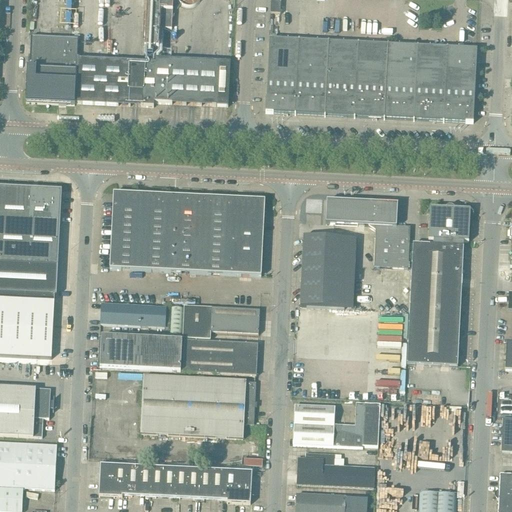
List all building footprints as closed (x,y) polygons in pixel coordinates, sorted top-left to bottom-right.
[(160,30),(172,30),(172,12),(173,1),(152,0),(146,0),(144,49),(159,50),(160,30)] [(271,15),(281,15),(281,3),(271,2),(271,15)] [(129,107),(131,63),(77,60),(78,40),(31,37),(30,70),(28,70),(26,104),(75,107),(75,104),(129,107)] [(299,42),(269,41),(266,114),(295,116),(299,42)] [(330,44),(329,44),(299,42),(295,116),(326,117),(330,44)] [(390,47),(330,44),(326,117),(386,120),(390,47)] [(419,48),(390,47),(386,120),(415,122),(419,48)] [(448,50),(419,48),(415,122),(444,123),(448,50)] [(478,51),(448,50),(444,123),(473,125),(478,51)] [(131,63),(129,107),(154,108),(154,104),(228,108),(230,64),(156,60),(155,64),(131,63)] [(0,294),(26,296),(31,200),(31,190),(0,188),(0,357),(51,360),(54,302),(0,299),(0,294)] [(31,190),(31,200),(26,296),(57,297),(61,200),(62,192),(31,190)] [(261,278),(265,202),(114,195),(110,271),(261,278)] [(398,206),(376,205),(327,203),(326,226),(368,228),(376,232),(374,270),(408,271),(410,229),(396,229),(398,206)] [(458,369),(464,248),(464,243),(469,243),(470,216),(465,211),(455,211),(455,210),(454,209),(453,208),(452,208),(451,208),(450,207),(449,207),(449,208),(448,208),(447,208),(446,209),(445,210),(435,210),(430,214),(428,241),(433,242),(433,246),(430,246),(413,246),(407,366),(458,369)] [(300,309),(344,311),(353,311),(357,241),(303,238),(300,309)] [(166,310),(102,306),(101,327),(165,330),(166,310)] [(172,309),(171,339),(181,340),(183,310),(172,309)] [(260,313),(212,310),(184,309),(182,341),(211,342),(211,334),(259,337),(260,313)] [(100,370),(181,374),(182,343),(102,339),(100,370)] [(258,346),(185,343),(183,375),(257,378),(258,346)] [(144,378),(141,436),(243,441),(244,427),(254,427),(256,385),(246,385),(246,384),(144,378)] [(0,437),(33,439),(34,415),(35,391),(0,389),(0,437)] [(411,389),(410,405),(440,406),(441,391),(411,389)] [(363,430),(379,431),(380,407),(365,406),(363,430)] [(294,427),(340,429),(340,427),(333,427),(334,409),(295,407),(294,427)] [(34,415),(33,439),(41,440),(42,422),(44,422),(44,416),(43,416),(34,415)] [(511,421),(503,421),(501,455),(511,455),(511,421)] [(363,430),(363,440),(340,434),(340,429),(294,427),(293,447),(332,449),(363,450),(363,449),(378,449),(379,431),(363,430)] [(0,489),(23,491),(36,491),(54,492),(55,484),(56,448),(0,445),(0,489)] [(262,461),(242,460),(242,456),(140,451),(140,463),(262,468),(262,461)] [(333,488),(334,469),(335,456),(305,455),(305,461),(298,460),(297,486),(333,488)] [(128,468),(104,467),(101,466),(100,482),(128,484),(128,468)] [(127,498),(132,498),(139,498),(140,468),(128,468),(128,484),(127,498)] [(139,498),(151,499),(152,469),(140,468),(139,498)] [(151,499),(156,499),(163,500),(164,470),(152,469),(151,499)] [(334,469),(333,488),(373,490),(374,471),(334,469)] [(176,470),(164,470),(163,500),(175,500),(176,470)] [(175,500),(180,500),(187,501),(188,471),(176,470),(175,500)] [(187,501),(199,501),(200,471),(188,471),(187,501)] [(199,501),(204,502),(211,502),(212,472),(200,471),(199,501)] [(211,502),(223,502),(223,488),(224,473),(212,472),(211,502)] [(224,473),(223,488),(251,490),(252,474),(251,474),(224,473)] [(511,476),(500,476),(499,491),(511,491),(511,476)] [(122,498),(127,498),(128,484),(100,482),(99,498),(122,500),(122,498)] [(223,502),(227,503),(227,505),(250,506),(251,490),(223,488),(223,502)] [(0,489),(0,511),(21,511),(23,491),(0,489)] [(511,511),(511,491),(499,491),(498,511),(511,511)] [(420,493),(419,511),(454,511),(456,495),(420,493)] [(297,496),(295,511),(344,511),(345,499),(297,496)]
